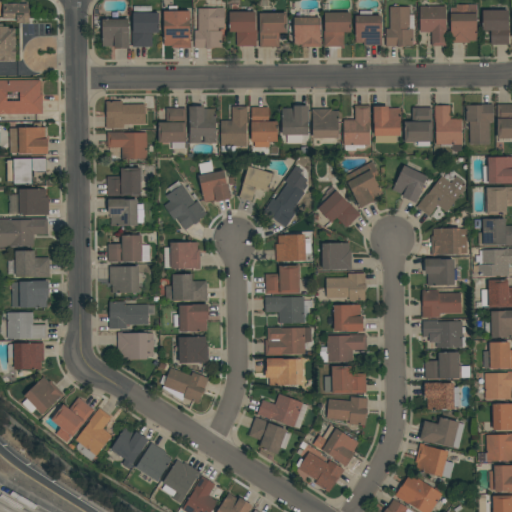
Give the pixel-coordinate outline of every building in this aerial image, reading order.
[(421,6),(421,0),(428,0),(428,3),(439,3),(439,7),(446,7),(446,29),(447,29),(447,46),(431,46),(431,32),(420,32),(420,7),(421,6)] [(9,4),(9,3),(17,3),(17,4),(28,4),(28,9),(29,9),(29,23),(17,23),(17,19),(3,19),(3,18),(2,18),(2,10),(3,10),(3,4),(9,4)] [(450,8),(456,8),(456,5),(477,5),(477,41),(469,41),(469,43),(450,43),(450,8)] [(132,47),(132,26),(133,26),(133,12),(134,12),(134,6),(152,6),(152,13),(159,13),(159,32),(152,33),(152,47),(132,47)] [(390,7),(410,7),(409,29),(413,29),(413,45),(403,45),(403,47),(386,47),(386,29),(390,29),(390,7)] [(217,9),(217,8),(225,8),(224,28),(218,28),(218,31),(222,31),(221,48),(212,48),(212,49),(195,49),(195,31),(198,31),(198,9),(217,9)] [(508,10),(508,45),(491,45),(491,31),(483,31),(482,10),(508,10)] [(255,11),(255,30),(256,30),(256,47),(236,47),(236,32),(229,32),(229,12),(255,11)] [(360,16),(360,11),(372,11),(372,16),(381,16),(381,45),(363,46),(363,43),(355,43),(355,16),(360,16)] [(287,13),(287,33),(279,33),(279,47),(260,48),(259,13),(287,13)] [(350,13),(351,33),(344,33),(344,47),(324,47),(324,32),(325,32),(325,13),(350,13)] [(320,17),(320,42),(321,42),(321,47),(301,47),(301,45),(294,45),(294,18),(320,17)] [(190,18),(190,43),(191,43),(191,48),(171,48),(171,46),(164,46),(164,18),(190,18)] [(128,49),(114,49),(114,47),(103,47),(103,19),(128,19),(128,49)] [(16,60),(0,60),(0,24),(3,24),(3,27),(9,27),(9,29),(16,29),(16,60)] [(0,80),(41,80),(41,95),(42,95),(42,114),(0,114),(0,80)] [(106,129),(106,101),(122,101),(122,104),(145,104),(145,124),(123,125),(123,129),(106,129)] [(511,104),(511,138),(497,139),(497,104),(511,104)] [(355,120),(354,106),(370,105),(370,123),(369,123),(370,145),(344,146),(343,120),(355,120)] [(482,105),(493,105),(493,122),(489,122),(489,144),(469,144),(469,122),(466,122),(466,105),(482,105)] [(232,121),(232,107),(247,106),(247,123),(246,123),(247,146),(236,146),(236,152),(221,152),(221,146),(221,121),(232,121)] [(283,135),(282,109),(293,109),(293,106),(308,106),(308,135),(283,135)] [(435,106),(450,106),(450,119),(461,119),(462,152),(455,152),(452,149),(452,144),(435,145),(435,106)] [(204,107),(204,109),(215,109),(215,135),(217,135),(217,143),(189,144),(189,107),(204,107)] [(269,107),(269,122),(277,122),(277,142),(269,142),(269,148),(254,148),(254,142),(252,142),(251,107),(269,107)] [(375,143),(375,136),(374,136),(374,124),(373,124),(373,107),(388,107),(388,109),(400,109),(400,136),(396,136),(396,143),(375,143)] [(172,149),(172,142),(158,143),(158,123),(166,122),(166,109),(185,108),(186,142),(184,142),(184,149),(172,149)] [(432,108),(432,130),(431,130),(431,142),(430,142),(430,147),(417,147),(417,142),(404,142),(404,122),(412,122),(412,108),(432,108)] [(312,109),(331,109),(331,111),(338,111),(338,138),(335,138),(335,144),(323,145),(323,138),(313,139),(312,109)] [(9,128),(18,128),(18,127),(34,127),(34,123),(41,123),(41,127),(45,127),(45,139),(48,139),(48,154),(32,154),(32,153),(10,153),(9,128)] [(147,159),(122,159),(121,148),(107,148),(107,132),(123,132),(123,133),(147,133),(147,159)] [(511,157),(511,184),(501,184),(501,183),(483,183),(483,166),(487,166),(487,158),(511,157)] [(46,172),(34,172),(34,176),(32,176),(32,184),(14,184),(14,182),(7,182),(7,160),(14,160),(14,159),(46,159),(46,172)] [(372,162),(375,168),(379,166),(382,172),(379,174),(380,176),(375,178),(383,194),(376,198),(377,200),(372,203),(372,202),(360,209),(353,194),(346,182),(347,182),(344,177),(372,162)] [(199,176),(202,175),(200,165),(211,163),(214,173),(224,170),(227,184),(227,183),(231,199),(216,202),(215,200),(204,203),(199,176)] [(274,173),(268,192),(260,190),(260,191),(255,189),(252,201),(239,197),(248,165),(274,173)] [(427,176),(422,188),(422,189),(415,204),(402,197),(403,195),(392,190),(404,165),(427,176)] [(141,195),(107,196),(107,177),(121,177),(120,168),(140,168),(141,195)] [(462,194),(461,193),(447,212),(437,205),(429,217),(416,207),(427,193),(428,194),(441,176),(451,183),(456,176),(465,183),(464,185),(465,187),(466,188),(462,194)] [(178,181),(181,185),(182,185),(195,203),(198,201),(207,214),(199,220),(200,221),(195,225),(194,224),(185,230),(176,218),(174,220),(164,206),(170,202),(166,196),(171,193),(168,188),(178,181)] [(275,200),(288,182),(304,193),(292,211),(295,213),(285,228),(275,221),(276,220),(263,212),(272,199),(275,200)] [(360,214),(346,228),(336,218),(331,223),(311,202),(330,184),(360,214)] [(511,187),(511,207),(507,207),(507,215),(487,215),(487,214),(485,214),(484,189),(486,189),(486,188),(511,187)] [(46,189),(46,197),(48,197),(49,215),(19,215),(19,214),(9,215),(8,195),(19,194),(19,189),(46,189)] [(111,218),(110,218),(109,214),(108,214),(108,199),(123,199),(123,200),(137,200),(138,205),(143,204),(144,210),(144,218),(144,223),(138,223),(138,226),(111,226),(111,218)] [(0,219),(10,219),(10,220),(31,220),(31,219),(48,219),(48,234),(34,234),(34,245),(9,246),(9,247),(0,247),(0,219)] [(511,246),(504,246),(504,245),(483,246),(483,245),(478,245),(478,233),(482,233),(482,219),(505,219),(506,226),(511,226),(511,246)] [(467,254),(436,255),(431,255),(431,236),(433,236),(433,229),(461,228),(461,230),(466,230),(467,254)] [(305,234),(306,261),(276,262),(275,244),(278,244),(278,236),(305,234)] [(108,244),(122,244),(122,236),(142,235),(142,245),(150,245),(150,262),(108,262),(108,244)] [(197,242),(198,250),(200,249),(200,269),(195,269),(195,268),(171,269),(170,243),(197,242)] [(351,270),(347,270),(347,269),(322,270),(322,244),(349,243),(349,250),(351,250),(351,270)] [(511,249),(511,264),(508,264),(508,276),(478,276),(478,273),(477,273),(477,266),(475,266),(475,256),(479,256),(479,251),(482,251),(482,250),(505,250),(505,249),(511,249)] [(15,251),(35,251),(35,258),(49,258),(49,278),(33,278),(33,277),(15,277),(15,251)] [(454,269),(455,269),(455,281),(454,281),(455,285),(427,286),(427,274),(425,274),(424,259),(440,259),(454,259),(454,269)] [(139,293),(112,293),(112,285),(109,285),(109,267),(138,266),(139,293)] [(279,274),(279,266),(299,266),(299,293),(265,294),(265,274),(279,274)] [(349,301),(349,297),(326,298),(326,279),(348,278),(348,274),(365,273),(366,291),(365,291),(365,301),(349,301)] [(165,286),(172,286),(172,275),(192,274),(192,281),(207,281),(207,301),(190,302),(190,300),(166,301),(165,286)] [(511,308),(489,308),(489,307),(482,307),(481,290),(488,290),(488,280),(508,280),(508,287),(511,287),(511,308)] [(12,283),(20,283),(20,282),(34,282),(34,281),(49,281),(49,296),(46,296),(46,308),(12,308),(12,283)] [(438,290),(438,293),(460,293),(461,313),(439,313),(439,318),(422,318),(421,306),(422,306),(422,290),(438,290)] [(281,297),(281,298),(304,297),(304,323),(279,324),(278,313),(265,313),(265,297),(281,297)] [(125,302),(125,305),(155,305),(155,316),(148,316),(148,325),(126,325),(127,329),(109,329),(109,317),(109,302),(125,302)] [(179,306),(193,305),(208,304),(209,319),(207,319),(207,331),(180,332),(179,306)] [(333,306),(360,305),(361,316),(363,316),(363,332),(347,332),(347,331),(334,331),(333,306)] [(511,310),(511,337),(491,338),(491,333),(485,333),(485,322),(491,321),(491,312),(505,311),(511,310)] [(46,338),(7,339),(7,313),(33,313),(33,325),(46,325),(46,338)] [(437,321),(437,322),(462,321),(462,348),(461,348),(461,349),(438,350),(438,348),(436,348),(436,343),(429,343),(429,337),(423,337),(423,321),(437,321)] [(280,327),(280,328),(311,328),(311,343),(306,343),(306,349),(305,349),(305,355),(265,356),(265,340),(267,340),(267,328),(280,327)] [(119,352),(118,352),(118,333),(122,333),(154,334),(153,355),(152,357),(147,357),(147,359),(119,360),(119,352)] [(366,335),(366,350),(352,350),(352,362),(320,363),(320,347),(327,347),(326,336),(349,336),(349,335),(366,335)] [(206,337),(206,344),(208,344),(208,363),(179,364),(179,337),(206,337)] [(509,342),(510,350),(511,350),(511,368),(490,369),(490,368),(481,369),(480,361),(486,361),(486,349),(489,349),(489,343),(509,342)] [(44,361),(41,361),(41,369),(14,370),(14,365),(9,365),(8,365),(8,364),(8,346),(8,345),(9,344),(14,344),(43,343),(44,361)] [(459,378),(425,379),(424,361),(438,361),(438,353),(459,352),(459,378)] [(296,385),(269,386),(269,374),(267,374),(266,359),(284,358),(284,359),(296,359),(296,385)] [(366,393),(332,394),(332,393),(324,393),(324,377),(331,377),(331,366),(351,366),(351,374),(365,374),(366,393)] [(163,375),(167,377),(170,368),(191,376),(192,372),(208,379),(204,389),(205,389),(203,396),(201,395),(198,404),(184,398),(183,401),(162,389),(164,385),(160,383),(163,375)] [(511,371),(511,388),(511,400),(485,400),(485,399),(483,399),(483,380),(485,380),(485,373),(507,373),(507,372),(511,371)] [(22,404),(27,399),(24,396),(44,377),(49,382),(50,381),(64,395),(61,398),(61,397),(42,415),(37,409),(31,414),(22,404)] [(439,383),(439,384),(454,384),(454,387),(458,387),(459,407),(454,407),(454,410),(428,410),(427,398),(424,398),(424,383),(439,383)] [(303,403),(303,404),(308,406),(299,429),(294,427),(294,428),(274,420),(274,421),(257,415),(263,400),(275,405),(279,394),(303,403)] [(368,398),(367,409),(368,409),(367,417),(366,416),(365,426),(349,424),(349,421),(327,419),(327,417),(323,417),(323,410),(327,410),(328,399),(350,401),(350,397),(368,398)] [(56,434),(61,428),(51,420),(63,404),(69,409),(78,398),(94,410),(83,424),(73,437),(71,436),(66,443),(56,434)] [(492,404),(511,404),(511,430),(493,431),(492,404)] [(112,418),(103,429),(112,436),(96,456),(95,456),(91,461),(77,450),(77,446),(79,443),(75,440),(90,421),(89,421),(99,408),(112,418)] [(458,448),(453,447),(453,448),(435,443),(435,444),(419,441),(424,421),(436,424),(438,416),(447,418),(447,420),(464,424),(458,448)] [(255,417),(269,422),(269,423),(287,430),(286,433),(290,435),(285,449),(280,448),(278,454),(259,447),(262,441),(248,436),(255,417)] [(330,425),(346,435),(348,432),(358,438),(356,442),(358,443),(352,453),(354,454),(346,467),(332,458),(333,458),(322,451),(322,450),(317,447),(330,425)] [(122,464),(125,460),(119,456),(116,460),(111,457),(114,452),(111,450),(125,428),(134,434),(136,432),(148,440),(140,454),(139,454),(129,469),(122,464)] [(508,435),(508,434),(511,434),(511,461),(486,462),(486,435),(508,435)] [(151,443),(167,453),(165,455),(172,459),(165,471),(164,471),(157,482),(136,468),(151,443)] [(420,443),(424,444),(424,446),(448,452),(446,461),(453,463),(450,478),(442,476),(441,477),(415,470),(417,463),(415,463),(420,443)] [(327,464),(329,461),(344,470),(337,482),(336,481),(329,493),(315,484),(317,481),(298,469),(299,468),(296,466),(300,458),(303,460),(309,452),(327,464)] [(201,473),(198,477),(197,477),(185,496),(180,504),(172,498),(174,497),(163,490),(166,486),(162,483),(177,460),(183,464),(184,462),(201,473)] [(511,465),(511,492),(508,492),(507,492),(494,492),(494,490),(489,490),(489,471),(494,471),(494,466),(511,465)] [(434,489),(436,487),(439,489),(438,492),(442,495),(430,511),(421,511),(409,504),(409,505),(394,496),(405,479),(406,480),(410,474),(434,489)] [(208,496),(218,502),(217,506),(214,511),(185,511),(182,510),(194,490),(193,490),(202,476),(215,485),(208,496)] [(216,511),(220,507),(218,505),(224,496),(226,497),(229,493),(238,500),(239,498),(252,506),(248,511),(216,511)] [(511,511),(493,511),(493,496),(511,495),(511,511)] [(408,508),(407,509),(411,511),(384,511),(387,508),(388,508),(393,499),(408,508)]
